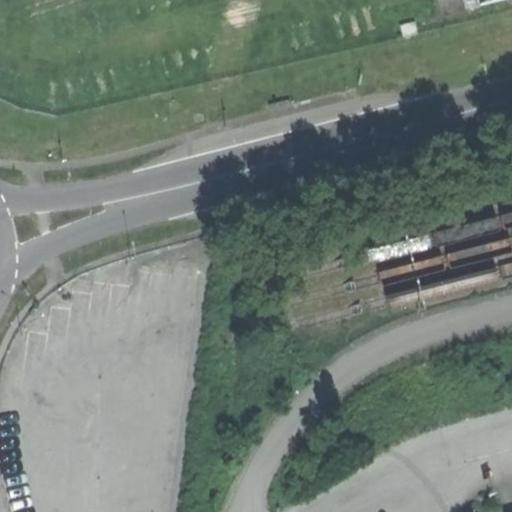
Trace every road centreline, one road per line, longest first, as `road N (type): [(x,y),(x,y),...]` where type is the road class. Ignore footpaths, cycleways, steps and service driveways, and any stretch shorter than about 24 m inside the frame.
road 1 (tertiary): [(160,190),(511,98)]
road 2 (tertiary): [(0,266),(160,190)]
road 3 (tertiary): [(160,190),(0,193)]
